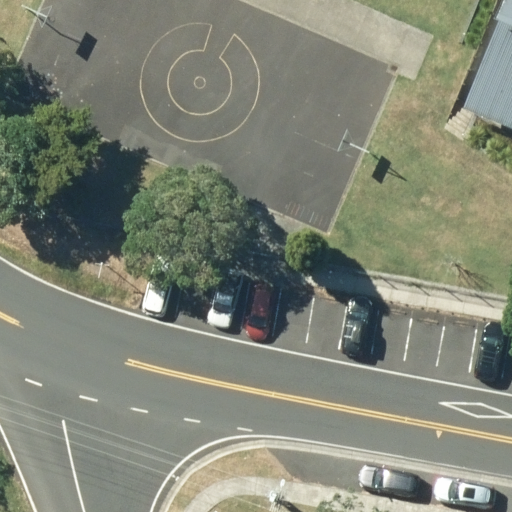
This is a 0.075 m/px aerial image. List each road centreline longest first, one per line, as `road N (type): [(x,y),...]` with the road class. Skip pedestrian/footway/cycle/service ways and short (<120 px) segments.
road 1 (residential): [(511,442),(82,352)]
road 2 (residential): [(82,352),(64,422),(79,511)]
